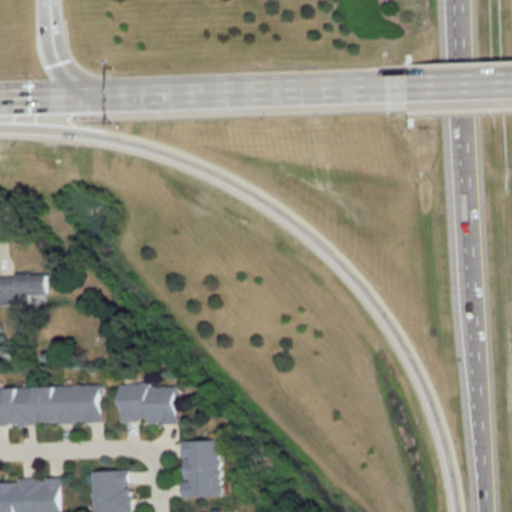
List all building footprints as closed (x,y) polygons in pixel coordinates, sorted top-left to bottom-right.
[(0,303),(29,303),(29,296),(43,296),(43,274),(0,274),(0,303)] [(120,423),(176,422),(175,383),(119,384),(120,423)] [(0,425),(101,423),(100,385),(0,387),(0,425)] [(182,497),(220,496),(219,440),(181,440),(182,497)] [(93,511),(131,511),(130,470),(93,471),(93,511)] [(0,511),(62,511),(62,479),(0,479),(0,511)]
